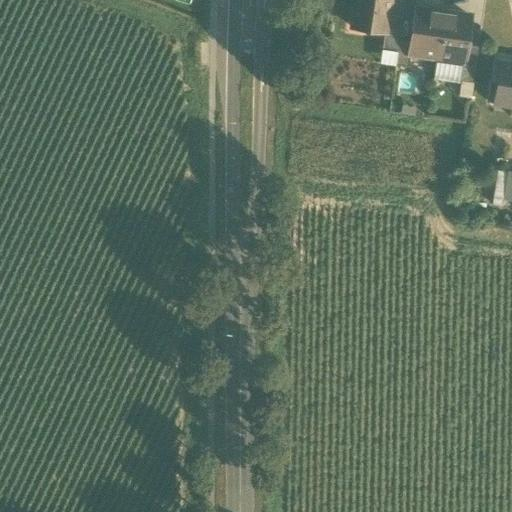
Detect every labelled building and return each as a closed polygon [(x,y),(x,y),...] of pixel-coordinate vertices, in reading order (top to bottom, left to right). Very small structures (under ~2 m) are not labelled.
[(384,33),(385,33),(387,15),(389,0),(355,0),(352,22),(367,24),(366,30),(384,33)] [(409,55),(436,59),(443,13),(430,11),(429,9),(418,8),(415,10),(410,43),(408,55),(409,55)] [(455,15),(443,13),(436,59),(462,62),(464,63),(466,45),(470,18),(467,15),(457,13),(455,15)] [(381,50),(396,53),(398,41),(402,17),(387,15),(385,33),(384,33),(381,50)] [(367,24),(352,22),(351,28),(366,30),(367,24)] [(410,43),(398,41),(396,53),(394,65),(408,67),(409,55),(408,55),(410,43)] [(460,80),(473,82),(478,47),(466,45),(464,63),(462,62),(460,80)] [(396,53),(381,50),(379,63),(394,65),(396,53)] [(460,80),(462,62),(436,59),(433,78),(459,82),(460,80)] [(511,64),(501,63),(501,60),(498,60),(492,106),(495,106),(495,103),(511,106),(511,105),(511,64)] [(473,82),(460,80),(459,82),(457,96),(471,98),(473,82)] [(401,105),(400,113),(414,115),(415,107),(401,105)] [(502,200),(506,172),(496,170),(491,205),(501,206),(502,200)] [(511,201),(511,172),(506,172),(502,200),(511,201)]
